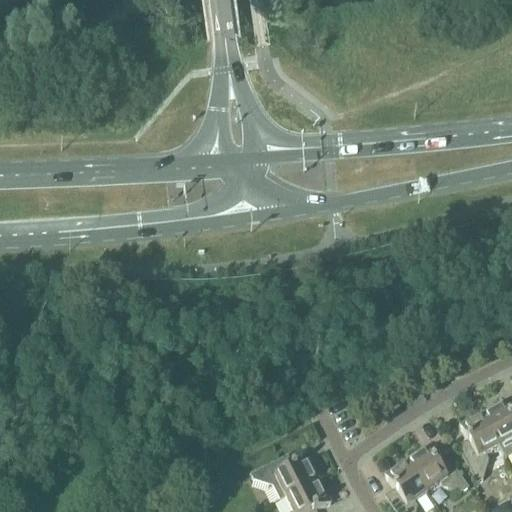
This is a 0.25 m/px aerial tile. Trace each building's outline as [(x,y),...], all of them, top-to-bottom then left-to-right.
[(503,405),(481,417),(499,451),(505,461),(511,457),(511,419),(511,420),(503,405)] [(481,417),(459,429),(470,449),(460,455),(477,486),(483,483),(488,463),(486,458),(499,451),(481,417)] [(425,450),(405,464),(427,496),(440,487),(443,491),(464,495),(469,491),(448,462),(439,469),(425,450)] [(282,462),(251,478),(253,484),(273,490),(280,504),(285,501),(320,484),(308,462),(288,472),(282,462)] [(405,464),(385,479),(398,498),(388,505),(393,511),(417,511),(418,510),(414,505),(427,496),(405,464)] [(319,511),(331,506),(320,484),(285,501),(290,511),(319,511)]
